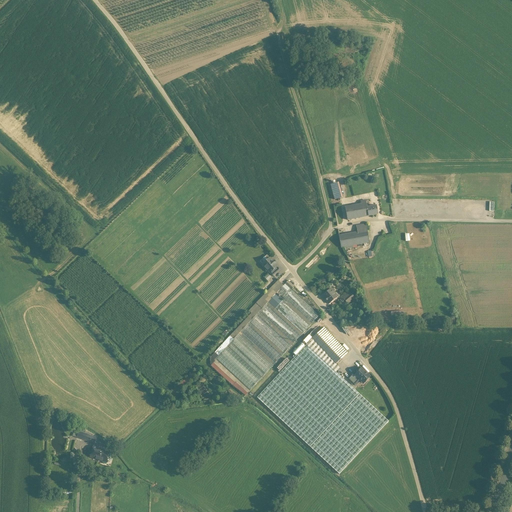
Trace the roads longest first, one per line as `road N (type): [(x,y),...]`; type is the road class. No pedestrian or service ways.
road 1 (residential): [(428,511),(386,381),(291,271),(97,0)]
road 2 (track): [(335,232),(278,36),(279,0)]
road 3 (track): [(357,345),(388,331),(511,330)]
